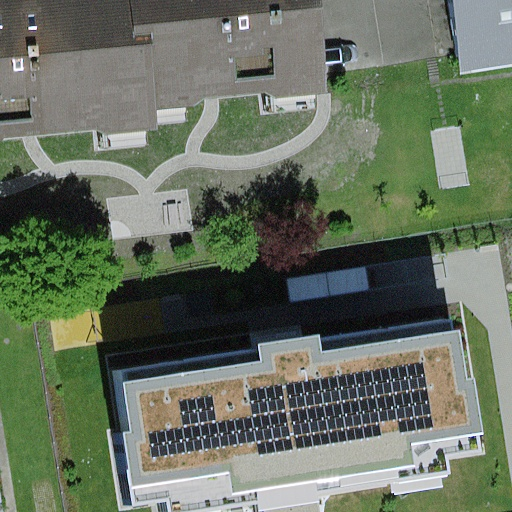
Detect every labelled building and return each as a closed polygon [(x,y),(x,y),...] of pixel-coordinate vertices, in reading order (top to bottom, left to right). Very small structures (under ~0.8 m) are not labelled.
[(132,0),(0,0),(0,140),(28,138),(146,126),(144,109),(132,0)] [(321,0),(132,0),(144,109),(209,102),(331,90),(321,0)] [(511,0),(448,0),(461,75),(511,67),(511,0)] [(366,269),(288,281),(292,303),(370,290),(366,269)] [(258,363),(123,383),(130,431),(122,433),(133,508),(167,503),(168,511),(201,511),(263,503),(264,511),(315,511),(313,496),(451,475),(449,460),(487,454),(476,378),(465,380),(458,334),(321,354),(318,335),(256,344),(258,363)] [(0,511),(8,511),(0,457),(0,511)]
